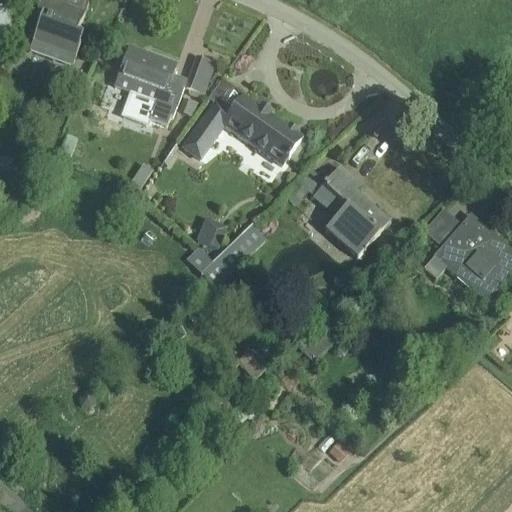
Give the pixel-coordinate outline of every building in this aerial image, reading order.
[(40,13),(28,53),(72,69),(84,32),(80,30),(83,23),(89,4),(77,0),(75,0),(74,6),(58,0),(55,0),(51,11),(39,7),(38,11),(40,13)] [(0,52),(16,14),(0,6),(0,52)] [(173,120),(186,85),(172,80),(176,68),(129,51),(114,89),(149,102),(143,120),(167,129),(170,119),(173,120)] [(231,117),(215,106),(183,150),(203,164),(228,130),(282,168),(301,141),(294,136),(296,134),(289,129),(288,132),(242,100),(231,117)] [(188,103),(183,116),(192,120),(197,107),(188,103)] [(59,156),(69,161),(77,142),(67,138),(59,156)] [(127,187),(137,194),(152,172),(143,165),(127,187)] [(298,183),(314,197),(325,183),(310,170),(298,183)] [(360,189),(339,170),(315,203),(337,222),(326,233),(359,262),(390,225),(355,195),(360,189)] [(494,239),(471,219),(434,259),(486,305),(511,274),(511,254),(507,250),(503,254),(490,243),(494,239)] [(226,230),(204,222),(196,244),(218,253),(226,230)] [(202,278),(213,290),(254,253),(243,241),(202,278)] [(187,263),(202,278),(214,267),(199,252),(187,263)] [(177,289),(171,297),(172,297),(178,303),(185,308),(191,300),(177,289)] [(319,331),(298,353),(312,366),(334,344),(319,331)] [(266,370),(257,361),(244,373),(253,382),(266,370)] [(250,434),(260,423),(252,416),(242,427),(250,434)] [(350,455),(338,445),(335,449),(329,455),(340,465),(346,459),(350,455)] [(0,511),(22,511),(27,508),(2,486),(0,487),(0,511)]
